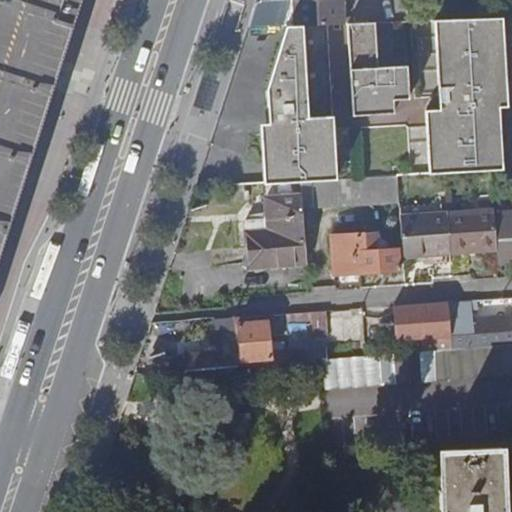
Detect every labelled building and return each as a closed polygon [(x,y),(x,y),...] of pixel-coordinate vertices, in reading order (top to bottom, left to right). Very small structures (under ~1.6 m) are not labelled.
[(0,0),(0,255),(58,74),(81,0),(0,0)] [(299,0),(299,1),(293,1),(284,28),(343,25),(342,20),(341,0),(299,0)] [(260,3),(255,7),(248,28),(251,28),(284,28),(293,1),(260,3)] [(437,22),(432,22),(437,111),(422,112),(426,176),(442,175),(445,175),(492,172),(499,172),(496,109),(505,109),(501,19),(437,22)] [(354,25),(346,25),(347,58),(348,70),(350,117),(391,115),(390,102),(406,101),(405,68),(375,69),(373,24),(354,25)] [(325,26),(284,28),(264,91),(265,91),(266,121),(267,134),(258,135),(260,186),(302,183),(326,182),(333,182),(330,131),(330,119),(325,26)] [(326,182),(302,183),(302,199),(303,210),(400,204),(399,178),(353,181),(350,180),(333,182),(326,182)] [(248,269),(307,265),(303,210),(302,199),(265,201),(267,222),(245,223),(248,269)] [(447,216),(450,256),(468,255),(468,249),(497,248),(494,215),(494,213),(447,216)] [(497,248),(498,265),(511,263),(511,213),(494,215),(497,248)] [(401,218),(404,258),(450,256),(447,216),(401,218)] [(331,236),(334,277),(399,272),(398,250),(387,250),(387,245),(384,242),(377,242),(377,235),(358,236),(358,234),(331,236)] [(462,329),(511,325),(511,298),(460,303),(462,329)] [(449,304),(453,351),(511,345),(511,325),(462,329),(460,303),(449,304)] [(423,354),(453,351),(449,304),(393,308),(397,342),(422,340),(423,354)] [(327,339),(325,313),(286,316),(287,327),(312,325),(313,340),(327,339)] [(238,363),(238,369),(251,368),(271,366),(318,362),(324,362),(328,362),(327,349),(289,352),(289,353),(270,354),(269,344),(268,336),(267,322),(272,322),(272,317),(234,320),(234,326),(238,326),(241,363),(238,363)] [(226,320),(229,354),(236,353),(234,326),(234,320),(226,320)] [(268,336),(269,344),(280,344),(280,336),(268,336)] [(511,376),(511,345),(453,351),(423,354),(366,359),(328,362),(324,362),(326,391),(407,384),(511,376)] [(186,356),(187,373),(238,369),(238,363),(236,353),(229,354),(186,356)] [(271,366),(251,368),(252,383),(273,381),(271,366)] [(505,511),(504,451),(444,453),(445,511),(505,511)]
